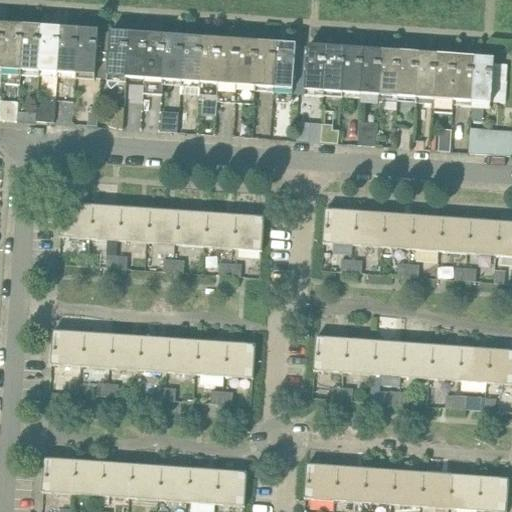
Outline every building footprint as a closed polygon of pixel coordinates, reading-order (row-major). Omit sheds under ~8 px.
[(21,76),(24,27),(6,25),(2,75),(1,84),(19,85),(20,76),(21,76)] [(101,80),(104,38),(98,37),(99,26),(86,25),(86,31),(80,30),(76,80),(95,81),(95,80),(101,80)] [(43,28),(24,27),(21,76),(39,77),(43,28)] [(58,79),(61,29),(43,28),(39,77),(58,79)] [(80,30),(61,29),(58,79),(76,80),(80,30)] [(110,38),(104,38),(101,80),(107,80),(107,82),(126,83),(129,34),(110,33),(110,38)] [(148,35),(129,34),(126,83),(144,85),(148,35)] [(166,37),(148,35),(144,85),(144,95),(162,96),(163,86),(166,37)] [(180,95),(181,95),(181,88),(185,38),(166,37),(163,86),(181,87),(180,95)] [(203,39),(185,38),(181,88),(181,95),(199,96),(200,89),(203,39)] [(222,41),(203,39),(200,89),(199,96),(204,96),(202,116),(216,117),(217,102),(218,97),(218,90),(222,41)] [(236,104),(240,42),(222,41),(218,90),(218,97),(217,102),(217,103),(236,104)] [(240,42),(236,104),(244,104),(244,100),(255,101),(255,93),(259,43),(240,42)] [(274,89),(277,44),(259,43),(255,93),(274,94),(274,89)] [(274,89),(274,94),(293,95),(296,46),(277,44),(274,89)] [(324,97),(327,48),(308,46),(305,96),(324,97)] [(324,97),(342,99),(345,49),(327,48),(324,97)] [(361,100),(364,50),(345,49),(342,99),(361,100)] [(382,52),(364,50),(361,100),(379,101),(382,52)] [(379,101),(398,102),(401,53),(382,52),(379,101)] [(398,102),(416,104),(419,54),(401,53),(398,102)] [(419,54),(416,104),(435,105),(438,55),(419,54)] [(453,114),(453,106),(456,57),(438,55),(435,105),(434,112),(453,114)] [(453,106),(472,108),(475,58),(456,57),(453,106)] [(494,59),(475,58),(472,108),(491,109),(491,102),(505,103),(507,82),(493,81),(494,59)] [(54,124),(55,103),(37,102),(36,114),(35,123),(54,124)] [(113,106),(107,127),(117,130),(123,130),(124,109),(123,109),(113,106)] [(18,112),(0,111),(0,121),(17,123),(18,112)] [(18,112),(17,123),(35,124),(35,123),(36,114),(18,112)] [(88,112),(87,126),(97,127),(98,113),(88,112)] [(178,130),(187,131),(188,120),(179,120),(178,130)] [(360,123),(358,147),(375,148),(377,125),(360,123)] [(511,133),(471,131),(469,155),(511,157),(511,133)] [(89,240),(92,207),(63,205),(61,238),(89,240)] [(120,209),(92,207),(89,240),(118,242),(120,209)] [(118,242),(147,244),(149,211),(120,209),(118,242)] [(175,246),(178,213),(149,211),(147,244),(175,246)] [(352,246),(355,213),(326,211),(324,244),(352,246)] [(206,215),(178,213),(175,246),(204,248),(206,215)] [(352,246),(381,249),(384,215),(355,213),(352,246)] [(204,248),(233,250),(235,217),(206,215),(204,248)] [(412,217),(384,215),(381,249),(410,251),(412,217)] [(264,219),(235,217),(233,250),(261,252),(264,219)] [(410,251),(439,253),(441,220),(412,217),(410,251)] [(467,255),(470,222),(441,220),(439,253),(467,255)] [(498,224),(470,222),(467,255),(496,257),(498,224)] [(511,224),(498,224),(496,257),(511,258),(511,224)] [(88,268),(89,255),(77,254),(76,267),(88,268)] [(106,269),(116,270),(117,257),(107,256),(106,269)] [(128,258),(117,257),(116,270),(127,271),(128,258)] [(163,273),(173,274),(174,261),(164,260),(163,273)] [(174,261),(173,274),(184,275),(185,262),(174,261)] [(351,274),(352,261),(341,261),(340,273),(351,274)] [(363,262),(352,261),(351,274),(362,275),(363,262)] [(230,278),(231,265),(221,264),(220,277),(230,278)] [(242,266),(231,265),(230,278),(241,279),(242,266)] [(397,278),(408,278),(409,265),(398,265),(397,278)] [(420,266),(409,265),(408,278),(419,279),(420,266)] [(455,282),(465,282),(466,269),(456,269),(455,282)] [(466,269),(465,282),(476,283),(477,270),(466,269)] [(494,284),(505,285),(505,272),(495,271),(494,284)] [(80,368),(83,335),(54,333),(52,366),(80,368)] [(80,368),(109,370),(112,337),(83,335),(80,368)] [(138,372),(140,339),(112,337),(109,370),(138,372)] [(167,374),(169,341),(140,339),(138,372),(167,374)] [(343,374),(346,341),(317,339),(314,372),(343,374)] [(195,376),(198,343),(169,341),(167,374),(195,376)] [(372,376),(374,343),(346,341),(343,374),(372,376)] [(195,376),(224,378),(226,345),(198,343),(195,376)] [(401,378),(403,345),(374,343),(372,376),(401,378)] [(226,345),(224,378),(253,380),(255,347),(226,345)] [(429,380),(432,347),(403,345),(401,378),(429,380)] [(460,349),(432,347),(429,380),(458,382),(460,349)] [(489,351),(460,349),(458,382),(487,384),(489,351)] [(511,353),(489,351),(487,384),(511,386),(511,353)] [(68,395),(79,396),(80,383),(69,382),(68,395)] [(97,397),(107,398),(108,385),(98,384),(97,397)] [(108,385),(107,398),(118,399),(119,386),(108,385)] [(154,401),(165,402),(166,389),(155,388),(154,401)] [(331,401),(342,402),(343,389),(332,388),(331,401)] [(166,389),(165,402),(175,403),(176,390),(166,389)] [(353,390),(343,389),(342,402),(352,403),(353,390)] [(211,405),(222,406),(223,393),(212,392),(211,405)] [(399,406),(400,393),(389,392),(388,405),(399,406)] [(223,393),(222,406),(232,407),(233,394),(223,393)] [(410,394),(400,393),(399,406),(409,407),(410,394)] [(445,409),(456,410),(457,397),(446,396),(445,409)] [(467,398),(457,397),(456,410),(466,411),(467,398)] [(485,399),(484,411),(484,412),(495,413),(496,400),(485,399)] [(72,495),(74,462),(45,460),(43,493),(72,495)] [(103,464),(74,462),(72,495),(101,497),(103,464)] [(129,500),(132,466),(103,464),(101,497),(129,500)] [(158,502),(160,469),(132,466),(129,500),(158,502)] [(334,502),(336,468),(308,466),(305,500),(334,502)] [(334,502),(363,504),(365,471),(336,468),(334,502)] [(187,504),(189,471),(160,469),(158,502),(187,504)] [(218,473),(189,471),(187,504),(215,506),(218,473)] [(391,506),(394,473),(365,471),(363,504),(391,506)] [(246,475),(218,473),(215,506),(244,508),(246,475)] [(420,508),(422,475),(394,473),(391,506),(420,508)] [(420,508),(449,510),(451,477),(422,475),(420,508)] [(480,479),(451,477),(449,510),(477,511),(480,479)] [(506,511),(508,481),(480,479),(477,511),(506,511)]
